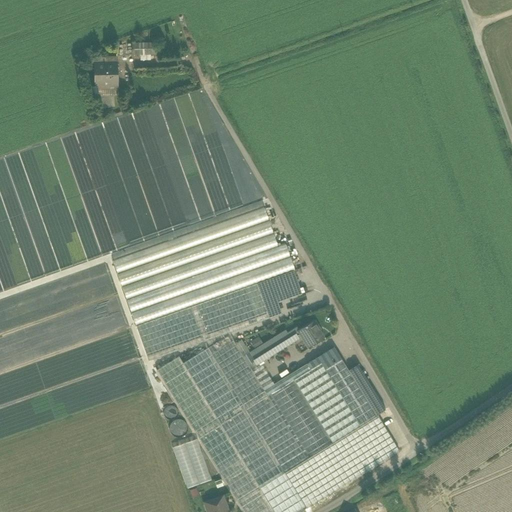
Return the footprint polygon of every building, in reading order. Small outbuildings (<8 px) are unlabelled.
[(131,44),(131,55),(140,55),(151,55),(154,55),(154,44),(131,44)] [(95,64),(95,87),(96,87),(118,86),(118,64),(95,64)] [(118,86),(96,87),(96,97),(100,97),(114,97),(118,96),(118,86)] [(114,97),(100,97),(102,108),(114,107),(114,97)] [(136,326),(148,361),(281,314),(277,303),(275,296),(299,288),(293,271),(136,326)] [(275,296),(277,303),(305,293),(303,286),(299,288),(275,296)] [(314,320),(298,330),(298,331),(301,337),(308,348),(323,338),(316,327),(318,326),(314,320)] [(271,356),(301,337),(298,331),(298,330),(296,327),(287,333),(285,331),(263,344),(271,356)] [(230,335),(208,348),(211,354),(233,341),(230,335)] [(263,344),(258,337),(250,342),(254,349),(263,344)] [(241,340),(233,341),(243,357),(249,353),(241,340)] [(156,370),(243,511),(296,511),(305,507),(306,509),(399,451),(377,415),(385,410),(358,365),(348,371),(334,348),(322,355),(321,356),(324,360),(310,370),(306,364),(273,384),(270,379),(261,385),(248,365),(243,357),(233,341),(211,354),(208,348),(183,363),(179,357),(156,370)] [(254,361),(257,365),(260,363),(271,356),(263,344),(249,353),(254,361)] [(243,357),(248,365),(254,361),(249,353),(243,357)] [(308,363),(311,368),(324,360),(321,356),(322,355),(321,355),(308,363)] [(270,379),(260,363),(257,365),(254,361),(248,365),(261,385),(270,379)] [(166,408),(164,415),(169,420),(176,418),(178,411),(173,406),(166,408)] [(170,424),(170,431),(174,437),(181,437),(187,433),(187,426),(183,420),(176,420),(170,424)] [(197,438),(171,446),(185,488),(210,480),(197,438)] [(223,486),(220,479),(214,482),(217,489),(223,486)] [(199,496),(196,488),(189,490),(192,498),(199,496)] [(230,511),(228,510),(223,496),(204,503),(207,511),(230,511)]
